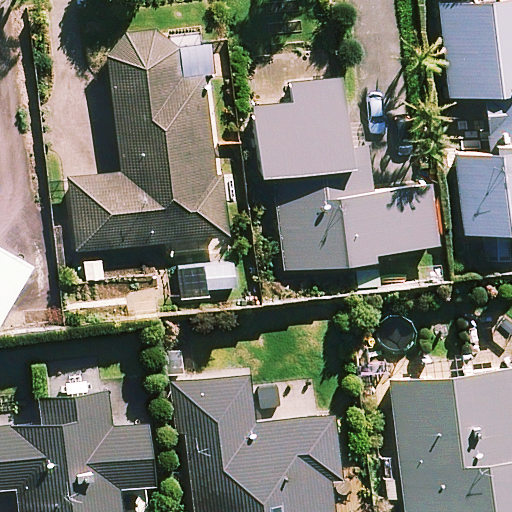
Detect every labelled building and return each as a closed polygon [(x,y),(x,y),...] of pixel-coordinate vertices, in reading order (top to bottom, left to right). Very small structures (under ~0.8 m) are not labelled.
[(511,0),(472,0),(440,4),(450,98),(485,94),(492,150),(455,154),(464,232),(511,226),(511,0)] [(174,40),(155,25),(118,30),(107,49),(122,170),(69,176),(78,251),(226,233),(206,75),(179,78),(174,40)] [(348,121),(342,77),(292,83),(294,99),(256,104),(265,172),(274,171),(287,269),(376,257),(375,251),(439,242),(431,183),(373,191),(364,119),(348,121)] [(0,321),(32,264),(0,246),(0,321)] [(236,287),(233,260),(178,265),(181,292),(236,287)] [(511,511),(511,367),(392,380),(406,511),(511,511)] [(254,422),(248,374),(175,383),(191,511),(333,511),(329,478),(337,477),(329,413),(254,422)] [(154,481),(149,420),(110,423),(108,392),(42,396),(44,422),(0,425),(0,489),(19,488),(21,511),(121,511),(119,484),(154,481)]
